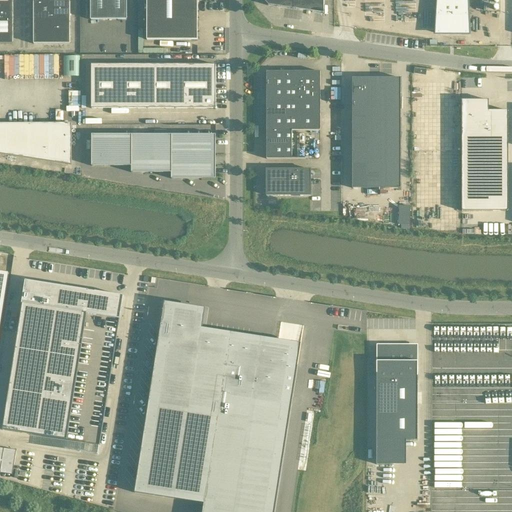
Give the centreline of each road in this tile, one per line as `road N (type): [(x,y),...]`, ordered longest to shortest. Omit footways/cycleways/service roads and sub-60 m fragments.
road 1 (unclassified): [(511,309),(447,310),(236,274)]
road 2 (unclassified): [(511,68),(237,35)]
road 3 (unclassified): [(236,274),(237,35)]
road 4 (unclassified): [(236,274),(0,239)]
